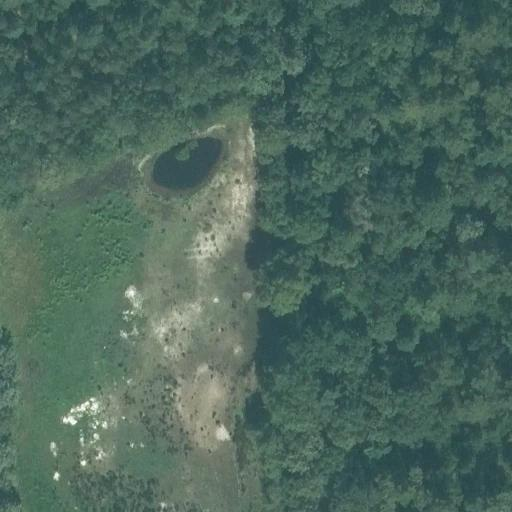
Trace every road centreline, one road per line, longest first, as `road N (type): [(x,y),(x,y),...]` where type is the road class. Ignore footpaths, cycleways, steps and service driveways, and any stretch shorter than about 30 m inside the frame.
road 1 (track): [(316,380),(280,0)]
road 2 (track): [(316,380),(327,511)]
